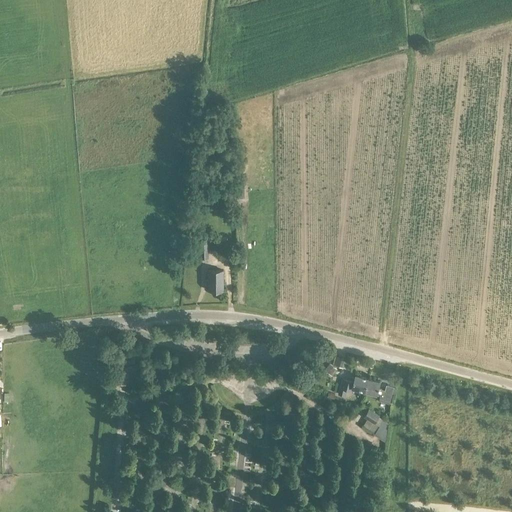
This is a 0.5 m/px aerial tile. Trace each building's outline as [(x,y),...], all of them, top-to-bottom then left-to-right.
[(231,200),(231,191),(205,190),(205,199),(231,200)] [(208,238),(199,238),(200,258),(208,258),(208,238)] [(223,270),(208,270),(208,290),(223,290),(223,270)] [(337,368),(330,363),(327,368),(334,373),(337,368)] [(364,391),(367,379),(355,375),(353,382),(342,379),(338,394),(344,396),(346,390),(351,391),(352,388),(364,391)] [(367,379),(364,391),(376,394),(379,382),(367,379)] [(380,395),(379,400),(389,403),(390,397),(380,395)] [(369,410),(364,416),(374,423),(379,416),(369,410)]
